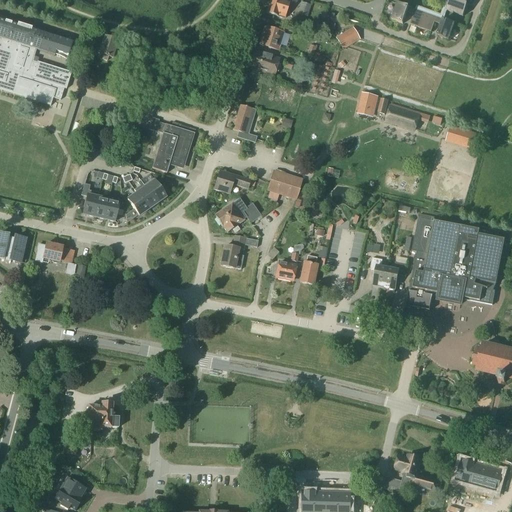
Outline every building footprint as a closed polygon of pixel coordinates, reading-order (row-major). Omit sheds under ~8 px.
[(271,0),(267,16),(285,21),(290,2),(283,0),(271,0)] [(443,0),(438,15),(416,7),(415,11),(397,4),(391,21),(403,26),(407,14),(414,17),(410,27),(432,34),(435,24),(442,26),(437,38),(449,42),(455,25),(444,21),(447,12),(464,18),(468,6),(456,2),(456,0),(443,0)] [(311,7),(301,4),(297,15),(307,18),(311,7)] [(72,72),(37,62),(37,63),(31,61),(35,49),(39,50),(44,33),(31,29),(32,28),(18,23),(17,25),(0,19),(0,90),(51,106),(53,97),(61,100),(63,93),(60,92),(61,87),(67,89),(72,72)] [(335,40),(342,52),(360,42),(349,24),(336,32),(339,38),(335,40)] [(258,47),(278,53),(284,35),(264,28),(258,47)] [(108,57),(113,59),(119,41),(104,37),(99,55),(103,56),(102,61),(107,62),(108,57)] [(307,55),(314,57),(316,49),(309,47),(307,55)] [(250,71),(274,79),(280,61),(255,53),(250,71)] [(282,69),(291,72),(293,65),(284,63),(282,69)] [(328,79),(336,81),(339,71),(331,69),(328,79)] [(361,94),(359,104),(356,115),(373,119),(378,98),(361,94)] [(386,122),(415,131),(420,115),(391,106),(386,122)] [(245,108),(245,110),(240,108),(232,132),(237,134),(235,138),(254,144),(255,141),(261,142),(262,139),(256,137),(256,138),(248,135),(255,111),(245,108)] [(431,115),(429,122),(436,125),(439,118),(431,115)] [(144,131),(156,135),(160,122),(148,118),(144,131)] [(289,119),(277,118),(276,126),(288,127),(289,119)] [(165,126),(162,135),(151,170),(166,175),(169,167),(181,171),(183,164),(185,164),(196,131),(188,129),(187,133),(176,130),(178,125),(171,123),(170,128),(165,126)] [(473,137),(473,135),(450,127),(445,142),(475,151),(478,139),(473,137)] [(233,186),(247,191),(250,182),(219,173),(213,191),(230,196),(233,186)] [(268,194),(266,199),(276,202),(277,197),(296,203),(302,182),(273,173),(267,193),(268,194)] [(143,186),(156,205),(165,198),(152,180),(143,186)] [(93,218),(99,194),(88,192),(89,187),(84,185),(80,197),(86,198),(82,216),(93,218)] [(144,189),(136,194),(148,211),(156,205),(143,186),(143,187),(144,189)] [(103,221),(108,201),(98,199),(99,194),(93,218),(103,221)] [(136,194),(127,201),(138,217),(148,211),(136,194)] [(246,220),(250,225),(261,218),(252,205),(246,209),(239,200),(232,205),(214,218),(222,229),(222,228),(227,235),(238,227),(237,226),(243,222),(246,220)] [(119,204),(108,201),(103,221),(114,223),(119,204)] [(419,216),(412,253),(417,254),(406,306),(429,310),(432,295),(439,296),(438,302),(460,306),(461,299),(465,300),(465,301),(492,307),(505,241),(479,236),(480,232),(434,223),(432,223),(433,219),(419,216)] [(26,241),(15,238),(15,241),(7,239),(8,237),(0,234),(0,260),(1,261),(1,263),(10,265),(10,263),(20,265),(26,241)] [(255,250),(257,243),(247,241),(245,240),(235,238),(232,249),(224,247),(220,268),(235,271),(235,270),(241,272),(244,258),(237,257),(238,251),(243,252),(244,247),(255,250)] [(364,244),(363,251),(376,253),(377,246),(364,244)] [(67,251),(62,250),(63,249),(46,245),(45,247),(39,246),(35,263),(42,264),(43,260),(59,264),(60,262),(64,263),(65,259),(67,251)] [(291,245),(289,253),(296,255),(298,247),(291,245)] [(323,260),(326,250),(326,249),(317,247),(316,252),(317,253),(316,259),(323,260)] [(315,268),(314,268),(316,261),(307,259),(306,266),(304,265),(301,285),(312,287),(315,268)] [(382,261),(372,259),(370,271),(376,273),(373,287),(379,288),(379,287),(384,289),(388,270),(381,268),(382,261)] [(73,278),(75,266),(67,264),(64,276),(73,278)] [(275,279),(292,283),(295,268),(278,264),(275,279)] [(395,271),(388,270),(384,289),(389,289),(389,290),(395,291),(398,277),(404,278),(406,266),(396,264),(395,271)] [(76,278),(83,280),(85,269),(78,268),(76,278)] [(16,284),(2,286),(2,287),(7,286),(8,294),(18,292),(16,284)] [(229,291),(234,299),(244,293),(239,285),(229,291)] [(511,353),(483,347),(482,352),(477,350),(473,366),(478,367),(477,371),(499,376),(497,383),(504,385),(506,378),(511,379),(511,353)] [(94,432),(100,432),(100,429),(111,429),(118,429),(119,420),(111,419),(112,407),(101,406),(101,408),(88,407),(87,422),(84,422),(83,450),(90,450),(90,439),(93,439),(94,432)] [(66,455),(76,456),(76,443),(66,442),(66,455)] [(420,461),(408,458),(407,461),(398,459),(395,471),(404,473),(402,483),(392,481),(389,493),(399,495),(401,489),(409,491),(410,486),(437,493),(440,483),(416,477),(420,461)] [(461,461),(455,482),(469,486),(475,465),(461,461)] [(475,465),(469,486),(483,490),(488,469),(475,465)] [(488,469),(483,490),(496,493),(502,472),(488,469)] [(65,481),(54,500),(61,504),(60,507),(67,511),(68,509),(74,511),(75,511),(81,502),(79,500),(85,490),(77,485),(80,480),(65,471),(61,478),(65,481)] [(303,494),(302,511),(314,511),(315,494),(303,494)] [(315,494),(314,511),(326,511),(327,494),(315,494)] [(327,494),(326,511),(337,511),(338,495),(327,494)] [(338,495),(337,511),(350,511),(351,495),(338,495)]
